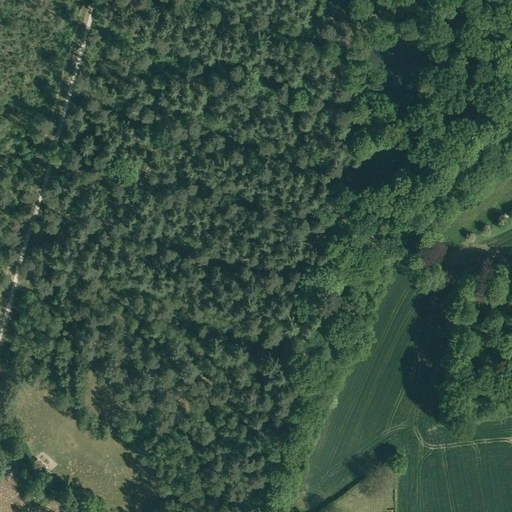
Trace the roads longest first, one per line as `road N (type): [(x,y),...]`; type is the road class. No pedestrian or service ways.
road 1 (track): [(243,511),(361,226),(511,81)]
road 2 (track): [(0,317),(90,0)]
road 3 (track): [(416,174),(496,0)]
